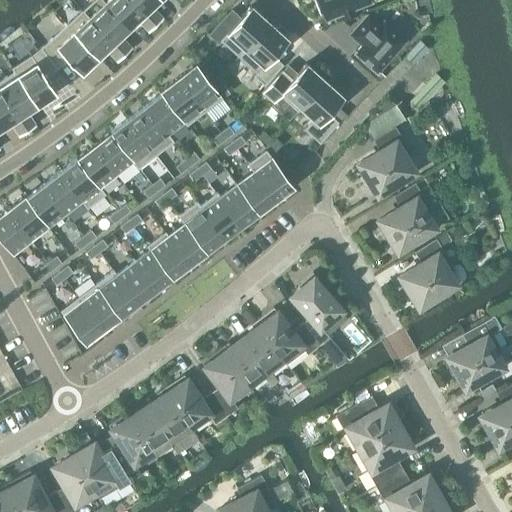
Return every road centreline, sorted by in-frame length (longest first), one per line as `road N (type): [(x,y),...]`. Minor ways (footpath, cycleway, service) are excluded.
road 1 (residential): [(491,511),(323,222),(73,413)]
road 2 (residential): [(204,0),(95,103),(0,172)]
road 3 (residential): [(0,277),(73,413)]
